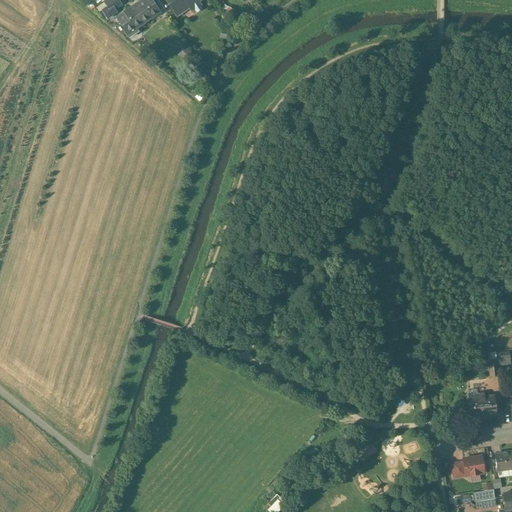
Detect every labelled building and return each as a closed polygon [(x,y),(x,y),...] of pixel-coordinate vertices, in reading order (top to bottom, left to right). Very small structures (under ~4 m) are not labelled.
[(105,5),(100,9),(106,17),(123,5),(118,0),(102,0),(105,5)] [(143,0),(130,9),(129,8),(124,12),(125,14),(131,23),(133,27),(140,22),(142,24),(159,12),(150,0),(143,0)] [(164,9),(157,0),(150,0),(159,12),(164,9)] [(167,0),(170,3),(168,4),(175,15),(188,7),(191,12),(201,6),(197,0),(167,0)] [(125,14),(117,19),(123,28),(131,23),(125,14)] [(496,362),(488,362),(490,377),(497,376),(496,362)] [(483,393),(477,394),(477,397),(467,399),(469,418),(470,418),(470,421),(480,420),(479,417),(496,415),(493,395),(483,396),(483,393)] [(511,451),(494,454),(497,475),(498,475),(497,471),(511,468),(511,451)] [(480,456),(462,459),(463,462),(465,476),(483,473),(480,456)] [(463,462),(450,464),(453,478),(465,476),(463,462)] [(492,489),(473,493),(474,502),(478,501),(494,499),(492,489)] [(511,492),(502,494),(504,511),(511,510),(511,492)] [(494,499),(478,501),(480,509),(495,506),(494,499)] [(276,500),(267,508),(270,511),(274,511),(282,506),(276,500)]
